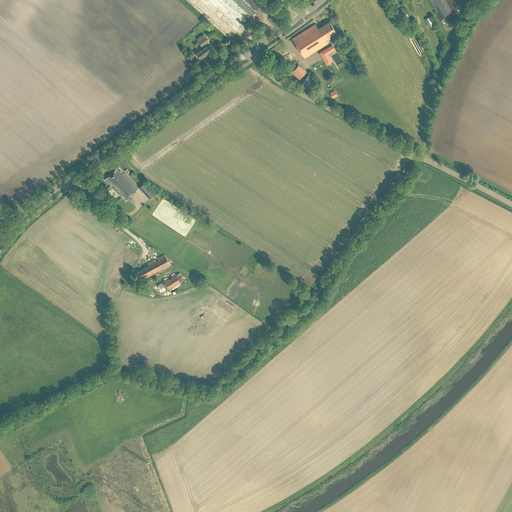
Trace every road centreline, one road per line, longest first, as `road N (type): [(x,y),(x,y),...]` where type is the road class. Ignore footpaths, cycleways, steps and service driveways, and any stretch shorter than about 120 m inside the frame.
road 1 (secondary): [(0,239),(46,195),(249,51)]
road 2 (unclassified): [(511,204),(278,81),(249,51)]
